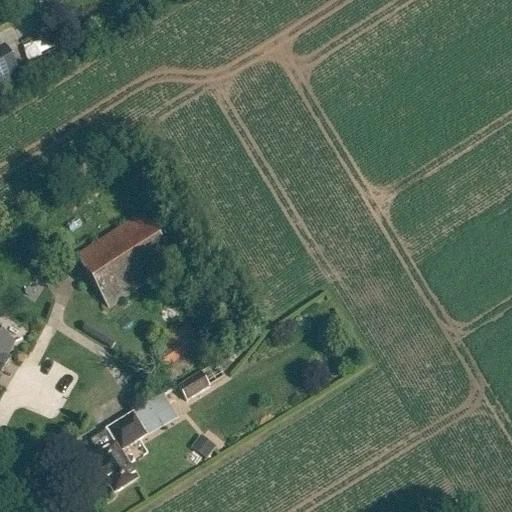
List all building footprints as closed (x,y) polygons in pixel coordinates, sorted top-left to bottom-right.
[(0,104),(26,91),(3,47),(0,48),(0,104)] [(74,259),(107,310),(175,267),(142,215),(74,259)] [(192,355),(202,349),(188,327),(157,346),(163,355),(153,361),(167,383),(197,364),(192,355)] [(0,375),(8,362),(3,359),(12,345),(0,337),(0,375)] [(178,391),(187,404),(209,389),(199,376),(178,391)] [(114,496),(136,481),(121,456),(178,421),(163,397),(106,433),(114,446),(91,460),(114,496)] [(200,438),(191,449),(206,462),(216,450),(200,438)]
